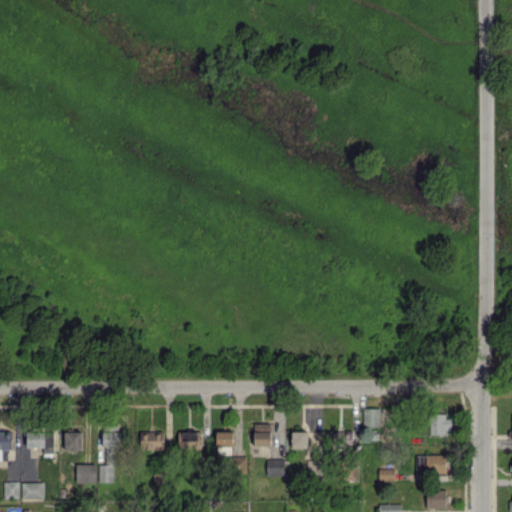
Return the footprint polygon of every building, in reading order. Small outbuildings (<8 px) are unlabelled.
[(379,407),(363,407),(363,426),(379,426),(379,407)] [(429,432),(451,432),(451,414),(429,415),(429,432)] [(253,423),(254,445),(270,444),(270,422),(253,423)] [(82,448),(82,430),(66,431),(66,449),(82,448)] [(216,431),(216,446),(233,445),(233,430),(216,431)] [(291,447),(307,447),(308,430),(292,430),(291,447)] [(352,430),(329,430),(330,446),(352,445),(352,430)] [(11,431),(0,431),(0,459),(2,459),(1,449),(12,449),(11,431)] [(120,431),(102,431),(102,456),(112,456),(112,445),(120,445),(120,431)] [(200,431),(178,431),(179,449),(201,448),(200,431)] [(27,446),(44,445),(43,432),(26,432),(27,446)] [(163,432),(141,433),(141,449),(164,448),(163,432)] [(446,470),(446,454),(425,453),(425,470),(446,470)] [(246,456),(231,456),(230,471),(246,471),(246,456)] [(284,474),(283,457),(266,458),(266,475),(284,474)] [(99,481),(113,481),(113,463),(98,463),(99,481)] [(378,479),(395,479),(395,468),(378,467),(378,479)] [(356,479),(356,469),(345,468),(344,478),(356,479)] [(3,481),(4,497),(19,497),(19,481),(3,481)] [(21,497),(42,497),(42,481),(21,481),(21,497)] [(426,507),(446,507),(446,490),(426,490),(426,507)] [(378,511),(400,511),(401,503),(379,502),(378,511)]
